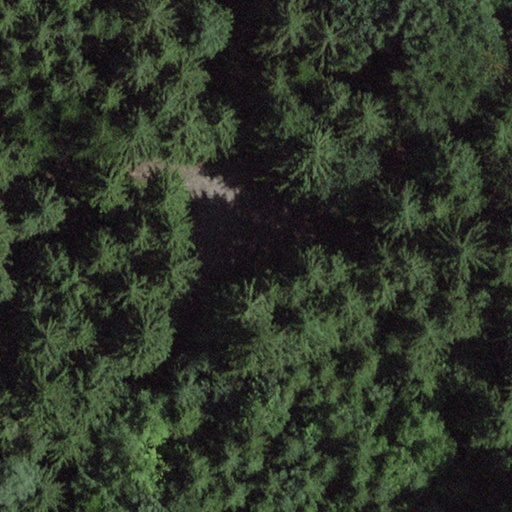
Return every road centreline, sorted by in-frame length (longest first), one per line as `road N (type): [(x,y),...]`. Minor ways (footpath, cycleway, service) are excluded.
road 1 (track): [(47,511),(192,306),(258,237),(511,55)]
road 2 (track): [(511,189),(382,247),(324,257),(258,237),(198,184),(121,171),(0,228)]
